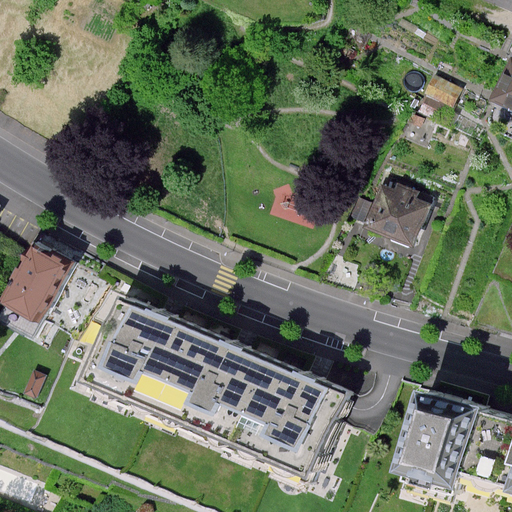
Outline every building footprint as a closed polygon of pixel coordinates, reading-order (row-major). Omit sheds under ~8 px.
[(436,71),(423,108),(454,119),(467,82),(436,71)] [(511,74),(500,101),(511,106),(511,74)] [(436,197),(388,175),(365,225),(413,247),(436,197)] [(49,248),(24,304),(62,324),(91,267),(49,248)] [(360,387),(137,290),(95,387),(317,484),(360,387)] [(505,408),(444,392),(422,474),(483,491),(505,408)]
